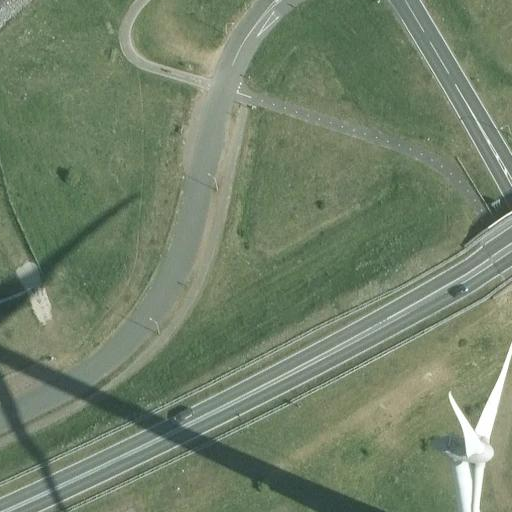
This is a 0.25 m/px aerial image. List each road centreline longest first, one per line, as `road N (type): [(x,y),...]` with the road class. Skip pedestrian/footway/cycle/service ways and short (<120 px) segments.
road 1 (trunk): [(6,511),(487,267)]
road 2 (unclassified): [(0,421),(110,359),(155,311),(181,260),(230,67),(273,5)]
